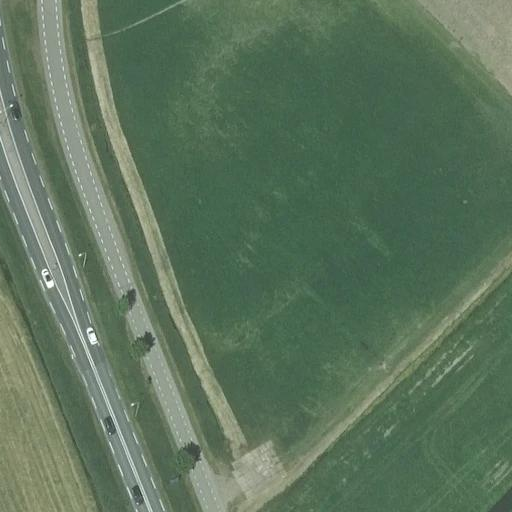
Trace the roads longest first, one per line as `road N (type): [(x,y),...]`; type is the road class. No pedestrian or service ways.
road 1 (unclassified): [(212,511),(68,133),(47,0)]
road 2 (primary): [(76,328),(0,61)]
road 3 (primary): [(76,328),(149,511)]
road 4 (primary): [(0,158),(42,268),(76,328)]
